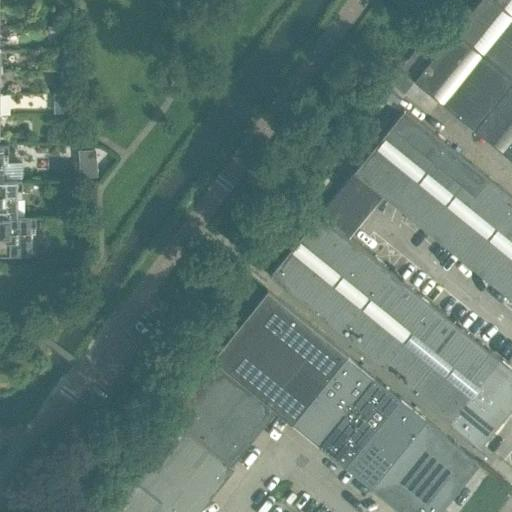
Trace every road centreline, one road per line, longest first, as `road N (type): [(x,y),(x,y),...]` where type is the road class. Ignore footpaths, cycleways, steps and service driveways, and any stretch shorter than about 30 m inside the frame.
road 1 (unclassified): [(35,443),(364,0)]
road 2 (unclassified): [(354,511),(277,454),(234,511)]
